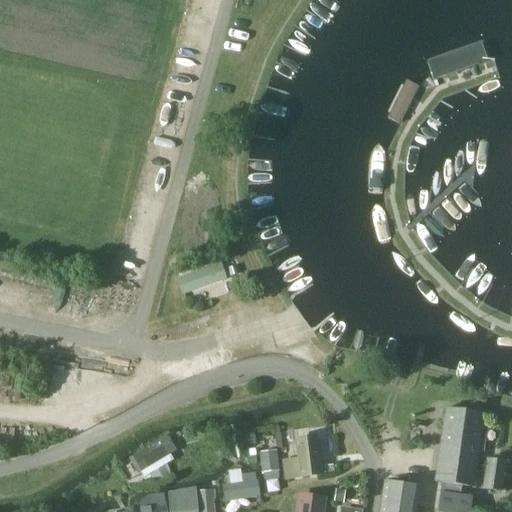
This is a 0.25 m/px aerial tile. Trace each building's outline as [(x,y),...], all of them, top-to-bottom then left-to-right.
[(431,83),(483,61),(477,47),(426,68),(431,83)] [(383,120),(395,127),(416,92),(404,84),(383,120)] [(178,281),(183,295),(230,278),(225,264),(178,281)] [(435,482),(474,488),(479,452),(484,453),(486,441),(481,440),(484,416),(445,410),(442,429),(435,482)] [(288,463),(289,481),(320,477),(315,437),(294,440),(297,462),(288,463)] [(163,439),(130,458),(139,474),(173,454),(163,439)] [(276,452),(259,454),(262,475),(263,474),(265,481),(280,480),(278,472),(279,472),(276,452)] [(506,463),(486,460),(482,489),(502,492),(506,463)] [(261,498),(257,482),(254,482),(253,475),(243,476),(244,484),(222,487),(226,504),(261,498)] [(416,511),(420,487),(384,483),(380,511),(416,511)] [(212,500),(210,487),(202,488),(201,489),(202,492),(196,493),(195,489),(169,493),(170,511),(208,511),(208,501),(212,500)] [(324,511),(327,498),(319,496),(297,493),(294,511),(324,511)] [(469,511),(472,499),(438,494),(436,511),(469,511)] [(140,511),(167,511),(167,495),(148,498),(140,508),(140,509),(140,511)]
